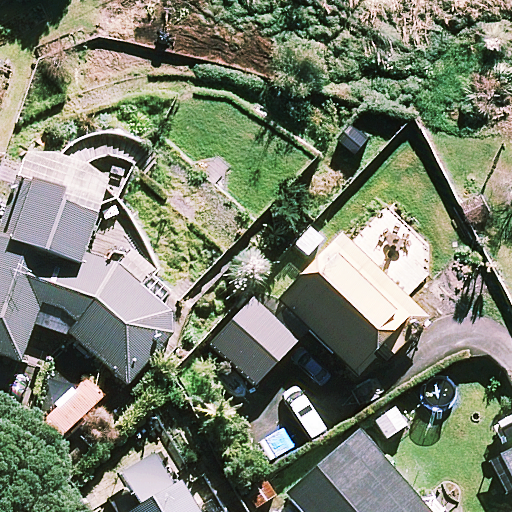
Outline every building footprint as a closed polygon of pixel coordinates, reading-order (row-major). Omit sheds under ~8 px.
[(91,258),(103,227),(69,213),(73,203),(22,182),(0,236),(0,357),(22,366),(38,327),(77,343),(130,388),(183,327),(112,266),(91,258)] [(419,316),(343,241),(282,303),(357,378),(419,316)] [(299,345),(255,302),(212,346),(257,389),(299,345)] [(426,511),(361,436),(272,511),(426,511)] [(244,511),(245,511),(213,454),(178,474),(165,452),(129,473),(147,505),(134,511),(244,511)]
